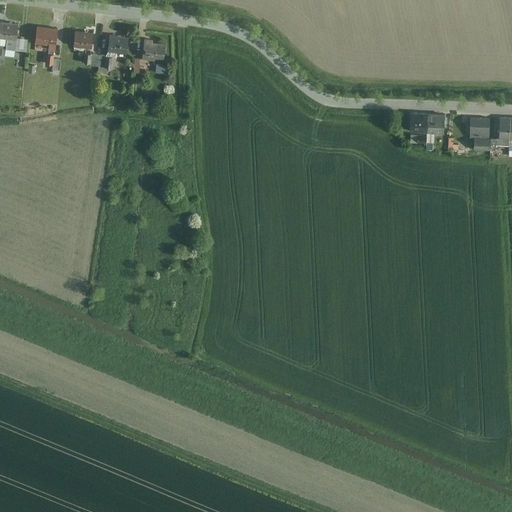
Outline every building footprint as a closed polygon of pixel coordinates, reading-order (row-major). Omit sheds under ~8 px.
[(22,22),(1,20),(0,33),(0,38),(21,40),(22,22)] [(59,27),(38,25),(37,43),(58,45),(59,27)] [(95,30),(74,28),(73,46),(94,48),(95,30)] [(130,35),(109,33),(108,51),(129,53),(130,35)] [(169,43),(145,40),(143,59),(167,62),(169,43)] [(113,54),(84,52),(83,63),(112,66),(113,54)] [(58,54),(48,53),(47,63),(57,65),(58,54)] [(169,65),(156,64),(155,73),(168,74),(169,65)] [(412,114),(411,133),(427,134),(428,114),(412,114)] [(428,114),(427,134),(443,134),(444,115),(428,114)] [(492,150),(493,119),(469,119),(469,139),(475,139),(475,150),(492,150)] [(511,139),(510,119),(499,119),(500,140),(511,139)]
